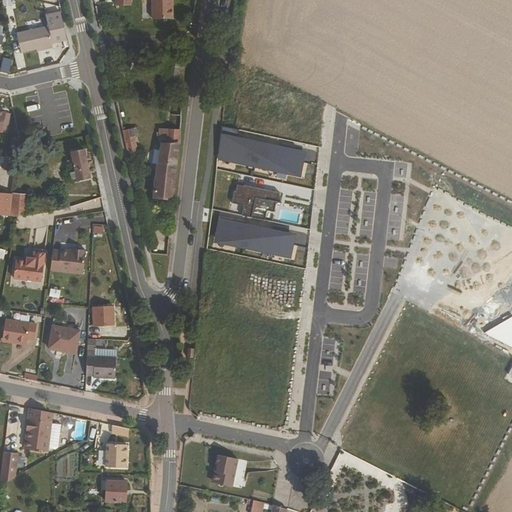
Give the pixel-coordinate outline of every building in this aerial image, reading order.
[(172,0),(151,0),(152,20),(173,20),(172,0)] [(36,49),(52,46),(52,43),(65,40),(60,14),(46,17),(48,28),(16,35),(20,52),(36,49)] [(175,88),(179,52),(175,52),(170,87),(175,88)] [(183,89),(187,53),(179,52),(175,88),(183,89)] [(0,71),(0,73),(10,74),(12,60),(2,59),(0,71)] [(179,130),(182,106),(172,105),(170,129),(179,130)] [(135,121),(122,123),(129,155),(138,153),(132,129),(137,128),(135,121)] [(273,168),(303,175),(306,163),(281,157),(283,148),(262,143),(261,145),(256,144),(256,142),(239,139),(241,131),(223,127),(219,153),(238,157),(237,161),(251,164),(252,162),(258,164),(257,167),(272,171),(273,168)] [(281,157),(306,163),(308,152),(297,150),(298,146),(284,143),(283,148),(281,157)] [(154,199),(173,201),(177,146),(159,145),(154,199)] [(89,177),(83,150),(70,153),(72,164),(68,165),(71,181),(89,177)] [(219,159),(257,167),(258,164),(252,162),(251,164),(237,161),(238,157),(219,153),(219,159)] [(302,178),(303,175),(273,168),(272,171),(302,178)] [(279,202),(280,193),(266,190),(266,191),(259,189),(245,186),(245,187),(238,185),(237,192),(235,191),(233,204),(245,206),(243,216),(266,221),(268,210),(275,211),(277,202),(279,202)] [(0,213),(11,214),(14,194),(0,192),(0,213)] [(27,195),(14,194),(11,214),(25,216),(27,195)] [(248,221),(221,215),(216,237),(243,243),(244,240),(248,241),(247,247),(292,256),(295,245),(271,240),(274,230),(252,225),(252,227),(247,226),(248,221)] [(271,240),(295,245),(297,235),(286,232),(287,228),(275,226),(274,230),(271,240)] [(243,243),(216,237),(215,241),(292,259),(292,256),(247,247),(248,241),(244,240),(243,243)] [(61,252),(53,251),(51,271),(82,276),(86,252),(76,250),(76,252),(71,252),(61,250),(61,252)] [(41,283),(45,255),(34,254),(34,259),(27,259),(26,262),(17,261),(14,279),(41,283)] [(59,303),(60,290),(50,289),(48,302),(59,303)] [(114,305),(94,306),(95,326),(115,325),(114,305)] [(35,324),(27,322),(27,325),(3,322),(1,338),(25,341),(25,338),(33,339),(35,324)] [(76,352),(80,330),(54,325),(50,348),(76,352)] [(95,350),(95,338),(88,338),(86,375),(93,376),(93,378),(115,379),(116,358),(94,357),(95,350)] [(116,350),(95,350),(94,357),(116,358),(116,350)] [(52,413),(30,408),(26,432),(29,433),(26,450),(46,452),(46,450),(50,425),(52,413)] [(62,427),(50,425),(46,450),(52,451),(57,449),(59,435),(60,435),(62,427)] [(130,429),(114,425),(114,432),(130,436),(130,429)] [(129,444),(108,443),(107,466),(128,467),(129,444)] [(16,456),(3,454),(0,473),(0,485),(13,479),(16,456)] [(215,471),(212,472),(210,480),(212,482),(232,486),(239,459),(216,454),(214,463),(216,464),(215,471)] [(127,481),(108,480),(108,501),(127,502),(127,481)] [(261,511),(263,503),(254,501),(250,511),(261,511)]
